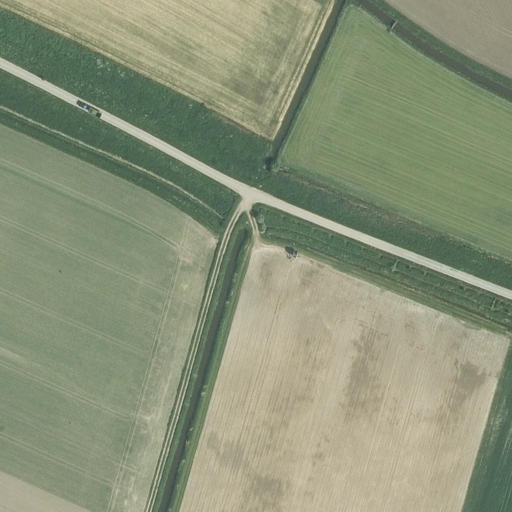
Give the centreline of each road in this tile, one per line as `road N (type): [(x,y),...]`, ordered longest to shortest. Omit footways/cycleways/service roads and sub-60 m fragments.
road 1 (unclassified): [(511,296),(230,184),(0,66)]
road 2 (track): [(251,193),(223,244),(148,511)]
road 3 (track): [(244,201),(255,227),(175,511)]
